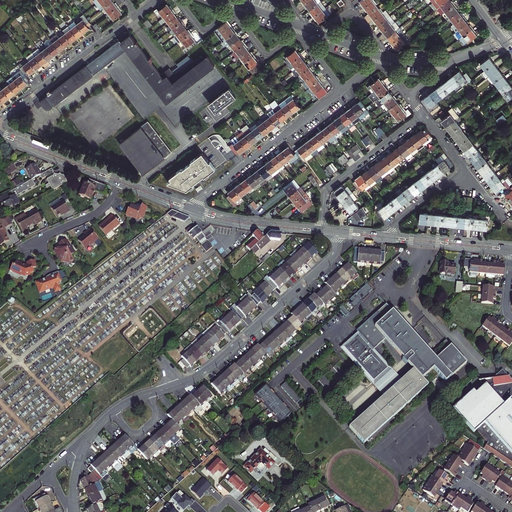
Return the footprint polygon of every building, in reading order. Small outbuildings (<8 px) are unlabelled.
[(101,0),(96,4),(101,10),(104,8),(113,1),(111,0),(101,0)] [(319,0),(310,0),(304,5),(305,7),(306,9),(308,8),(310,10),(318,4),(321,2),(319,0)] [(373,1),(372,0),(358,0),(362,4),(360,5),(362,7),(363,8),(373,1)] [(435,0),(432,3),(430,4),(434,10),(437,9),(447,0),(435,0)] [(449,0),(447,0),(437,9),(441,15),(455,4),(453,3),(452,1),(451,2),(449,0)] [(114,4),(113,1),(104,8),(106,10),(105,11),(108,14),(119,6),(117,4),(116,2),(114,4)] [(321,2),(318,4),(320,6),(321,6),(323,9),(325,8),(326,7),(322,1),(321,2)] [(365,10),(366,12),(367,11),(369,13),(376,8),(374,6),(376,5),(373,1),(363,8),(365,10)] [(154,11),(158,16),(159,14),(162,18),(173,9),(172,8),(170,6),(169,7),(167,4),(159,11),(157,9),(154,11)] [(318,4),(310,10),(311,13),(310,14),(311,16),(313,17),(323,9),(321,6),(320,6),(318,4)] [(455,4),(441,15),(439,16),(444,22),(447,20),(458,11),(456,9),(457,8),(456,6),(455,4)] [(120,8),(119,6),(108,14),(111,18),(112,17),(114,20),(122,13),(120,11),(121,10),(120,8)] [(323,9),(313,17),(314,19),(316,21),(317,20),(319,23),(330,14),(325,8),(323,9)] [(376,8),(369,13),(371,16),(369,17),(371,18),(372,20),(382,13),(379,9),(378,10),(376,8)] [(174,11),(173,9),(162,18),(165,21),(166,20),(168,23),(176,16),(174,14),(176,13),(174,11)] [(458,11),(447,20),(449,22),(451,21),(453,24),(464,16),(462,14),(461,13),(460,14),(458,11)] [(382,13),(372,20),(374,22),(375,24),(376,23),(378,25),(385,20),(383,17),(385,16),(382,13)] [(84,14),(81,16),(83,19),(77,24),(84,33),(87,31),(90,28),(88,26),(91,24),(88,20),(84,14)] [(168,23),(165,25),(169,31),(182,21),(181,19),(179,18),(178,19),(176,16),(168,23)] [(453,24),(451,26),(455,32),(467,23),(465,21),(467,20),(465,18),(464,16),(453,24)] [(378,25),(380,27),(379,29),(380,30),(381,32),(393,23),(389,17),(385,20),(378,25)] [(147,19),(144,22),(146,25),(148,28),(152,26),(147,19)] [(75,21),(69,26),(78,37),(81,35),(84,33),(77,24),(75,21)] [(184,23),(182,21),(169,31),(172,35),(173,34),(175,36),(185,28),(184,26),(185,25),(184,23)] [(214,31),(223,42),(236,31),(233,28),(232,29),(231,28),(230,27),(226,21),(214,31)] [(384,36),(386,35),(387,37),(398,28),(394,23),(393,23),(381,32),(383,34),(384,36)] [(455,32),(455,33),(459,39),(462,36),(473,28),(472,26),(470,25),(469,25),(467,23),(455,32)] [(69,26),(63,31),(65,33),(72,42),(75,40),(78,37),(69,26)] [(187,31),(185,28),(175,36),(174,37),(178,43),(180,42),(191,33),(190,31),(189,30),(187,31)] [(387,37),(389,39),(388,40),(389,42),(391,44),(400,37),(397,33),(400,31),(398,28),(387,37)] [(459,39),(464,45),(468,42),(476,35),(474,33),(476,32),(474,30),(473,28),(462,36),(459,39)] [(120,42),(125,50),(166,103),(215,66),(215,65),(208,55),(202,59),(200,55),(192,61),(188,55),(176,64),(177,65),(171,70),(169,68),(163,73),(162,74),(151,60),(153,59),(151,56),(149,58),(138,42),(139,42),(137,40),(135,42),(134,40),(135,39),(132,35),(129,31),(117,39),(118,40),(120,42)] [(236,31),(223,42),(227,47),(228,47),(239,38),(237,36),(239,35),(237,33),(236,31)] [(65,33),(59,38),(66,47),(69,44),(72,42),(65,33)] [(193,38),(194,37),(193,35),(191,33),(180,42),(183,45),(184,44),(186,47),(182,50),(185,53),(197,44),(193,38)] [(392,46),(393,48),(395,47),(397,49),(402,45),(404,48),(411,43),(404,33),(400,37),(391,44),(392,46)] [(50,39),(51,40),(60,51),(63,49),(66,47),(59,38),(56,34),(50,39)] [(228,47),(230,49),(231,48),(234,52),(245,43),(244,42),(242,40),(241,41),(239,38),(228,47)] [(41,102),(120,42),(118,40),(45,96),(34,104),(35,105),(37,109),(43,105),(41,102)] [(45,42),(45,44),(47,47),(54,56),(57,54),(60,51),(51,40),(50,40),(49,40),(48,40),(47,40),(46,41),(45,42)] [(125,50),(120,42),(41,102),(43,105),(44,106),(45,107),(46,108),(47,108),(48,108),(49,108),(50,108),(51,107),(52,106),(53,105),(53,104),(53,103),(54,105),(104,67),(125,50)] [(245,43),(234,52),(232,53),(237,59),(239,58),(240,57),(248,50),(246,48),(248,47),(246,45),(245,43)] [(47,47),(41,51),(48,60),(51,58),(54,56),(47,47)] [(39,49),(33,53),(42,65),(45,63),(48,60),(41,51),(39,49)] [(251,52),(250,53),(248,50),(240,57),(241,59),(240,60),(243,64),(254,55),(253,54),(251,52)] [(295,50),(285,58),(287,61),(285,62),(288,66),(301,55),(300,53),(299,52),(297,53),(295,50)] [(33,53),(27,58),(27,59),(30,62),(36,69),(39,67),(42,65),(33,53)] [(255,60),(257,59),(255,57),(254,55),(243,64),(246,67),(247,67),(249,69),(252,74),(254,72),(260,68),(261,67),(258,62),(258,63),(255,60)] [(301,55),(288,66),(290,69),(291,69),(293,71),(304,62),(303,60),(304,59),(303,57),(301,55)] [(486,71),(494,64),(492,61),(489,58),(482,64),(482,63),(480,64),(481,64),(477,68),(479,71),(483,67),(486,71)] [(27,59),(18,66),(21,69),(24,66),(30,62),(27,59)] [(24,66),(21,69),(24,73),(27,76),(30,74),(33,72),(36,69),(30,62),(24,66)] [(293,71),(292,72),(294,76),(295,75),(297,77),(298,77),(310,67),(309,65),(307,63),(306,64),(304,62),(293,71)] [(490,77),(499,70),(496,67),(494,64),(486,71),(490,77)] [(312,69),(310,67),(298,77),(301,80),(303,82),(304,81),(313,74),(312,72),(313,71),(312,69)] [(492,84),(495,83),(503,76),(501,73),(499,70),(490,77),(488,78),(492,84)] [(454,76),(462,85),(463,87),(472,80),(467,73),(464,75),(460,71),(457,73),(454,76)] [(22,74),(15,79),(22,88),(25,86),(28,83),(27,82),(29,80),(27,76),(24,73),(22,74)] [(315,76),(313,74),(304,81),(305,84),(305,85),(307,88),(309,87),(319,79),(318,77),(317,75),(315,76)] [(13,76),(7,80),(9,84),(16,93),(19,90),(22,88),(15,79),(13,76)] [(456,90),(462,85),(454,76),(451,78),(448,80),(454,88),(456,90)] [(499,89),(508,82),(505,79),(503,76),(495,83),(499,89)] [(367,87),(372,93),(385,83),(383,82),(382,80),(380,81),(378,78),(367,87)] [(319,79),(309,87),(311,91),(313,90),(315,93),(323,87),(321,84),(322,83),(321,81),(319,79)] [(448,93),(454,88),(448,80),(445,83),(442,85),(448,93)] [(499,89),(504,95),(511,88),(511,87),(510,85),(508,82),(499,89)] [(386,88),(387,87),(386,85),(385,83),(372,93),(369,96),(373,102),(375,101),(388,90),(386,88)] [(9,84),(3,88),(10,97),(13,95),(16,93),(9,84)] [(442,97),(448,93),(442,85),(439,87),(436,89),(442,97)] [(230,86),(209,102),(210,104),(216,112),(217,113),(223,108),(223,107),(225,105),(237,96),(230,86)] [(320,99),(328,93),(323,87),(315,93),(320,99)] [(3,88),(0,90),(0,96),(4,102),(7,99),(10,97),(3,88)] [(436,102),(442,97),(436,89),(433,92),(430,94),(436,102)] [(375,101),(379,107),(381,105),(394,95),(392,94),(391,92),(390,93),(388,90),(375,101)] [(430,113),(439,106),(436,102),(430,94),(427,96),(421,101),(430,113)] [(291,95),(285,100),(294,112),(297,110),(300,107),(294,99),(291,95)] [(394,95),(381,105),(384,109),(385,108),(387,110),(389,109),(397,102),(395,100),(397,99),(395,97),(394,95)] [(285,100),(279,104),(288,117),(291,114),(294,112),(285,100)] [(361,102),(360,101),(356,104),(351,108),(358,116),(360,119),(369,112),(367,110),(367,109),(366,108),(361,102)] [(389,109),(391,111),(390,112),(392,115),(403,107),(402,105),(400,104),(399,105),(397,102),(389,109)] [(288,117),(279,104),(273,109),(273,110),(282,121),(285,119),(288,117)] [(408,109),(406,111),(404,109),(403,107),(392,115),(395,119),(396,118),(398,121),(406,115),(407,116),(411,113),(408,109)] [(348,110),(345,112),(352,121),(358,116),(351,108),(348,110)] [(446,127),(455,120),(459,117),(452,108),(448,111),(450,114),(442,121),(444,124),(446,127)] [(282,121),(273,110),(267,114),(276,126),(279,123),(282,121)] [(342,114),(339,117),(346,125),(348,128),(354,124),(352,121),(345,112),(342,114)] [(276,126),(267,114),(261,119),(263,122),(270,130),(273,128),(276,126)] [(497,121),(499,124),(506,120),(503,116),(497,121)] [(336,119),(333,121),(340,130),(342,133),(348,128),(346,125),(339,117),(336,119)] [(449,130),(451,133),(459,126),(455,120),(446,127),(449,130)] [(330,123),(328,126),(334,135),(337,138),(343,133),(342,133),(340,130),(333,121),(330,123)] [(148,122),(120,143),(144,174),(158,163),(171,152),(148,122)] [(263,122),(257,126),(264,135),(267,133),(270,130),(263,122)] [(247,124),(241,129),(242,131),(252,144),(255,142),(258,139),(251,131),(250,128),(247,124)] [(257,126),(251,131),(258,139),(261,137),(264,135),(257,126)] [(325,128),(321,130),(328,139),(331,142),(337,138),(334,135),(328,126),(325,128)] [(380,126),(373,131),(378,138),(385,133),(380,126)] [(459,126),(451,133),(453,136),(455,139),(465,131),(465,130),(463,131),(459,126)] [(424,146),(434,139),(425,128),(422,130),(421,129),(418,131),(415,134),(424,146)] [(319,133),(316,135),(322,144),(328,139),(321,130),(319,133)] [(242,131),(236,136),(238,137),(240,140),(246,149),(249,146),(252,144),(242,131)] [(458,142),(460,145),(468,138),(464,133),(466,132),(465,131),(455,139),(458,142)] [(424,146),(415,134),(412,136),(409,138),(418,150),(424,146)] [(313,137),(310,139),(316,148),(319,151),(325,147),(322,144),(316,135),(313,137)] [(365,138),(370,144),(373,141),(368,135),(365,138)] [(236,136),(230,140),(233,145),(240,140),(238,137),(236,136)] [(365,138),(362,140),(367,146),(370,144),(365,138)] [(418,150),(409,138),(406,141),(403,143),(412,154),(418,150)] [(462,148),(464,151),(473,144),(468,138),(460,145),(462,148)] [(307,142),(304,144),(310,153),(316,148),(310,139),(307,142)] [(240,140),(233,145),(240,153),(243,151),(246,149),(240,140)] [(237,153),(239,152),(233,145),(232,143),(229,145),(233,151),(236,154),(237,153)] [(400,145),(397,147),(406,160),(412,155),(412,154),(403,143),(400,145)] [(304,144),(297,149),(296,150),(295,151),(296,152),(299,156),(303,161),(305,159),(306,160),(313,156),(310,153),(304,144)] [(356,144),(353,147),(358,153),(361,151),(356,144)] [(431,152),(437,147),(435,144),(428,149),(431,152)] [(467,154),(469,157),(477,150),(473,144),(464,151),(467,154)] [(285,149),(282,151),(291,163),(299,156),(296,152),(294,154),(288,146),(285,149)] [(350,149),(347,151),(352,158),(355,155),(358,153),(353,147),(350,149)] [(406,160),(397,147),(394,150),(391,152),(400,164),(401,164),(407,160),(406,160)] [(477,150),(469,157),(471,160),(473,163),(482,156),(481,156),(480,154),(477,150)] [(279,153),(276,156),(285,167),(291,163),(282,151),(279,153)] [(400,164),(391,152),(388,154),(385,157),(393,166),(393,167),(394,168),(400,164)] [(194,185),(193,184),(198,180),(204,176),(205,177),(205,176),(207,175),(208,174),(216,168),(210,161),(209,162),(202,153),(193,160),(193,161),(184,168),(183,167),(170,177),(172,179),(176,184),(177,184),(178,185),(177,186),(188,189),(190,188),(193,185),(194,185)] [(344,153),(341,156),(346,162),(349,160),(344,153)] [(435,160),(438,164),(444,159),(445,160),(448,157),(445,153),(435,160)] [(273,158),(270,160),(279,171),(285,167),(276,156),(273,158)] [(341,156),(338,158),(343,165),(346,162),(341,156)] [(476,166),(478,169),(486,162),(482,156),(473,163),(476,166)] [(393,166),(385,157),(382,159),(379,161),(389,173),(395,169),(394,168),(393,167),(393,166)] [(438,164),(445,172),(448,170),(451,168),(450,167),(454,165),(448,157),(445,160),(444,159),(438,164)] [(267,162),(264,165),(271,173),(273,176),(279,171),(270,160),(267,162)] [(376,163),(373,166),(383,178),(389,173),(379,161),(376,163)] [(333,162),(329,165),(334,171),(337,169),(333,162)] [(480,172),(483,175),(491,168),(486,162),(478,169),(480,172)] [(13,163),(1,170),(13,190),(24,184),(13,163)] [(29,175),(32,180),(40,175),(41,175),(35,164),(26,169),(29,175)] [(442,175),(445,172),(438,164),(432,168),(439,177),(442,175)] [(261,167),(258,169),(265,178),(271,173),(264,165),(261,167)] [(329,165),(326,168),(331,174),(334,171),(329,165)] [(383,178),(373,166),(370,168),(367,170),(377,182),(383,178)] [(426,173),(433,181),(436,179),(439,177),(432,168),(426,173)] [(485,177),(487,180),(495,174),(491,168),(483,175),(485,177)] [(41,175),(40,175),(42,178),(53,172),(52,169),(41,175)] [(255,172),(252,174),(261,185),(267,181),(267,180),(265,178),(258,169),(255,172)] [(377,182),(367,170),(364,173),(361,175),(369,185),(370,187),(371,187),(377,182)] [(60,186),(67,182),(65,179),(64,176),(61,175),(60,173),(58,175),(54,174),(53,176),(46,180),(49,184),(46,186),(47,188),(50,186),(53,190),(60,186)] [(430,184),(433,181),(426,173),(420,177),(427,186),(430,184)] [(249,176),(246,179),(253,187),(255,190),(261,185),(252,174),(249,176)] [(489,183),(492,186),(500,180),(495,174),(487,180),(489,183)] [(357,189),(360,192),(365,188),(369,185),(361,175),(357,178),(352,182),(357,189)] [(310,179),(309,180),(314,186),(315,186),(318,184),(314,177),(313,177),(310,179)] [(424,188),(427,186),(420,177),(414,182),(421,191),(424,188)] [(500,180),(492,186),(494,190),(496,193),(505,186),(507,189),(510,187),(503,178),(500,180)] [(104,194),(106,188),(105,186),(88,179),(86,184),(84,182),(78,195),(91,200),(92,198),(93,195),(94,192),(94,190),(104,194)] [(243,181),(240,183),(247,192),(253,187),(246,179),(243,181)] [(5,195),(0,197),(0,203),(1,206),(3,205),(6,209),(13,205),(13,206),(20,203),(16,196),(35,186),(32,180),(27,182),(24,184),(13,190),(5,195)] [(418,193),(421,191),(414,182),(408,187),(415,195),(418,193)] [(237,185),(235,188),(241,196),(247,192),(240,183),(237,185)] [(293,183),(284,189),(286,193),(289,196),(297,189),(293,183)] [(339,197),(342,201),(350,194),(342,184),(334,191),(339,197)] [(412,197),(415,195),(408,187),(402,191),(409,200),(412,197)] [(230,194),(227,197),(234,207),(237,204),(238,205),(244,200),(241,196),(235,188),(231,190),(228,192),(230,194)] [(297,189),(289,196),(291,199),(293,202),(302,195),(297,189)] [(406,202),(409,200),(402,191),(396,196),(403,204),(406,202)] [(302,195),(293,202),(296,205),(298,208),(300,207),(302,210),(309,204),(311,203),(308,200),(310,199),(305,193),(302,195)] [(346,206),(354,200),(350,194),(342,201),(344,203),(346,206)] [(390,200),(397,209),(400,207),(403,204),(396,196),(390,200)] [(70,211),(63,200),(51,208),(57,217),(60,215),(63,213),(64,215),(70,211)] [(359,207),(354,200),(346,206),(349,210),(351,213),(359,207)] [(394,211),(397,209),(390,200),(384,205),(391,213),(394,211)] [(143,219),(147,207),(142,205),(141,206),(137,205),(136,206),(131,204),(130,207),(129,210),(128,209),(125,215),(139,221),(139,220),(143,219)] [(391,213),(384,205),(375,212),(381,219),(384,217),(385,218),(387,216),(391,213)] [(366,213),(362,207),(350,216),(352,219),(355,216),(358,219),(366,213)] [(39,223),(42,221),(36,210),(26,216),(25,214),(15,219),(23,232),(28,229),(27,227),(35,223),(36,225),(39,223)] [(180,213),(172,210),(171,210),(169,212),(170,212),(165,216),(170,218),(172,217),(176,219),(177,218),(182,220),(187,216),(180,213)] [(427,224),(428,213),(420,212),(419,223),(423,223),(427,224)] [(434,224),(435,214),(428,213),(427,224),(431,224),(434,224)] [(443,215),(435,214),(434,224),(438,225),(442,225),(443,215)] [(102,225),(99,227),(106,235),(107,235),(109,237),(114,233),(112,230),(119,224),(112,215),(104,222),(105,223),(102,225)] [(443,215),(442,225),(446,226),(449,226),(450,215),(443,215)] [(457,227),(458,216),(450,215),(449,226),(453,226),(457,227)] [(5,233),(7,232),(4,228),(12,224),(7,216),(0,219),(0,220),(2,224),(0,225),(0,245),(9,241),(7,237),(6,236),(5,233)] [(464,227),(465,217),(458,216),(457,227),(460,227),(464,227)] [(472,228),(473,218),(465,217),(464,227),(468,228),(472,228)] [(479,229),(480,218),(477,218),(473,218),(472,228),(474,229),(477,229),(479,229)] [(488,219),(480,218),(479,229),(483,230),(487,230),(488,219)] [(205,238),(197,227),(194,229),(192,231),(190,228),(186,231),(193,240),(196,238),(199,242),(205,238)] [(92,232),(90,229),(87,231),(83,234),(85,237),(79,241),(86,251),(99,241),(92,232)] [(250,251),(251,250),(264,238),(261,235),(257,231),(255,234),(252,236),(255,239),(246,247),(250,251)] [(271,233),(270,233),(264,238),(251,250),(255,254),(260,250),(270,241),(269,240),(270,240),(280,241),(281,237),(281,234),(271,233)] [(77,254),(67,240),(63,242),(60,244),(61,246),(59,248),(58,251),(65,261),(72,264),(76,261),(73,257),(77,254)] [(206,252),(213,247),(210,244),(207,240),(201,245),(201,246),(206,252)] [(304,249),(312,258),(314,257),(316,255),(318,254),(309,244),(304,249)] [(312,258),(304,249),(298,254),(307,263),(308,262),(310,261),(312,258)] [(365,262),(366,249),(363,249),(360,249),(360,251),(356,251),(356,249),(353,249),(352,259),(356,259),(356,261),(365,262)] [(366,249),(365,262),(373,263),(374,250),(370,249),(366,249)] [(378,250),(374,250),(373,263),(380,264),(380,262),(385,262),(386,253),(381,252),(381,251),(378,250)] [(267,254),(260,260),(262,263),(264,261),(270,256),(267,254)] [(305,265),(307,263),(298,254),(292,259),(301,268),(303,267),(305,265)] [(301,268),(292,259),(287,264),(296,273),(297,272),(298,271),(301,268)] [(11,269),(12,272),(20,275),(21,274),(23,275),(24,275),(26,276),(28,275),(30,274),(30,273),(33,272),(32,268),(36,267),(34,260),(27,262),(27,265),(25,265),(23,265),(22,265),(21,263),(18,262),(16,260),(14,265),(13,265),(12,265),(10,268),(11,269)] [(278,265),(281,269),(290,278),(292,277),(294,275),(296,273),(287,264),(284,260),(278,265)] [(478,276),(478,273),(479,260),(474,260),(473,261),(473,262),(471,262),(470,273),(471,273),(470,276),(478,276)] [(481,260),(479,260),(478,273),(486,274),(487,264),(484,263),(483,265),(482,265),(482,263),(483,260),(481,260)] [(491,264),(487,264),(486,274),(486,277),(495,278),(495,275),(496,262),(494,261),(493,261),(492,266),(491,266),(491,264)] [(446,276),(454,276),(456,264),(452,263),(448,263),(448,262),(446,262),(440,262),(439,274),(446,275),(446,276)] [(496,262),(495,275),(503,275),(504,265),(501,265),(502,262),(499,262),(496,262)] [(342,269),(351,279),(353,277),(357,273),(348,264),(345,266),(342,269)] [(290,278),(281,269),(275,273),(284,284),(286,282),(287,281),(290,278)] [(345,284),(351,279),(342,269),(339,271),(336,274),(345,284)] [(265,278),(265,279),(275,289),(277,287),(278,289),(281,286),(284,284),(275,273),(273,271),(267,276),(265,278)] [(36,282),(40,293),(53,288),(55,293),(61,291),(58,283),(62,282),(58,273),(48,278),(36,282)] [(360,277),(357,273),(353,277),(351,279),(354,282),(360,277)] [(331,279),(340,289),(345,284),(336,274),(334,276),(331,279)] [(272,292),(275,289),(265,279),(262,281),(263,282),(258,287),(268,298),(271,296),(273,293),(272,292)] [(334,294),(340,289),(331,279),(328,281),(325,284),(327,286),(334,294)] [(372,290),(367,285),(339,309),(345,317),(369,295),(368,294),(372,290)] [(321,291),(330,301),(336,296),(334,294),(327,286),(324,288),(321,291)] [(485,286),(483,286),(482,295),(495,296),(495,294),(496,292),(491,292),(491,291),(493,291),(493,287),(491,287),(485,286)] [(268,298),(258,287),(253,292),(251,290),(249,291),(247,290),(249,293),(258,304),(261,302),(262,303),(265,301),(268,298)] [(324,306),(330,301),(321,291),(318,293),(315,296),(323,304),(324,306)] [(258,304),(249,293),(246,296),(245,295),(240,300),(243,302),(252,313),(255,310),(257,308),(256,306),(258,304)] [(317,309),(323,304),(315,296),(314,294),(311,297),(308,299),(317,309)] [(481,303),(492,304),(492,300),(490,300),(490,299),(495,299),(495,298),(495,296),(482,295),(482,299),(481,303)] [(312,314),(317,309),(308,299),(305,302),(303,304),(312,314)] [(252,313),(243,302),(237,308),(234,305),(232,307),(242,319),(244,317),(246,318),(249,315),(252,313)] [(306,319),(312,314),(303,304),(300,307),(297,309),(306,319)] [(368,344),(367,346),(357,336),(343,348),(357,363),(368,375),(383,362),(373,351),(375,349),(386,339),(404,358),(403,359),(407,364),(408,363),(413,369),(427,386),(439,375),(445,382),(452,377),(431,353),(425,347),(426,347),(410,330),(409,328),(408,328),(386,304),(356,331),(358,333),(368,344)] [(242,319),(232,307),(229,309),(232,312),(226,317),(236,327),(238,325),(241,323),(240,321),(242,319)] [(300,324),(306,319),(297,309),(294,312),(291,314),(293,316),(300,324)] [(302,326),(300,324),(293,316),(290,319),(287,321),(296,331),(302,326)] [(233,330),(236,327),(226,317),(220,322),(222,324),(220,326),(226,333),(228,331),(230,333),(233,330)] [(488,318),(482,326),(489,331),(497,321),(495,319),(492,317),(491,319),(488,318)] [(290,336),(296,331),(287,321),(284,324),(282,326),(290,336)] [(489,331),(496,336),(502,328),(499,326),(498,327),(497,326),(500,323),(498,322),(497,321),(489,331)] [(216,322),(208,329),(219,342),(222,340),(225,337),(224,336),(226,333),(220,326),(216,322)] [(285,341),(290,336),(282,326),(279,329),(276,331),(285,341)] [(502,328),(496,336),(503,341),(510,331),(509,330),(508,329),(505,332),(504,331),(505,330),(502,328)] [(208,329),(202,334),(214,347),(216,345),(218,344),(219,342),(208,329)] [(279,346),(285,341),(276,331),(273,334),(270,336),(279,346)] [(503,341),(509,346),(511,342),(511,331),(510,331),(503,341)] [(343,348),(357,336),(367,346),(368,344),(358,333),(340,349),(384,396),(402,380),(375,349),(373,351),(383,362),(368,375),(357,363),(343,348)] [(214,347),(202,334),(196,339),(197,339),(208,352),(210,351),(211,349),(214,347)] [(279,346),(270,336),(268,339),(265,341),(274,351),(279,346)] [(208,352),(197,339),(191,344),(203,357),(205,355),(206,354),(208,352)] [(446,340),(431,353),(436,360),(452,346),(446,340)] [(259,346),(266,354),(268,356),(274,351),(265,341),(262,344),(259,346)] [(186,349),(187,351),(197,361),(197,362),(199,361),(200,359),(203,357),(191,344),(186,349)] [(260,359),(266,354),(259,346),(257,345),(255,347),(252,350),(260,359)] [(452,346),(436,360),(452,377),(466,363),(467,362),(452,346)] [(246,355),(255,365),(260,359),(252,350),(249,352),(246,355)] [(190,367),(197,361),(187,351),(178,359),(180,361),(178,364),(183,369),(185,366),(187,368),(188,367),(189,366),(190,366),(190,367)] [(249,369),(255,365),(246,355),(243,357),(241,360),(249,369)] [(244,375),(249,369),(241,360),(238,362),(235,365),(243,374),(244,375)] [(237,379),(243,374),(235,365),(234,364),(231,367),(228,369),(237,379)] [(511,382),(499,368),(496,369),(493,373),(492,376),(480,381),(479,385),(451,410),(473,434),(476,431),(487,443),(483,449),(493,455),(500,460),(509,466),(511,467),(511,382)] [(237,379),(228,369),(226,372),(223,374),(232,384),(237,379)] [(393,417),(427,386),(413,369),(402,380),(384,396),(349,427),(364,444),(368,440),(393,417)] [(226,389),(232,384),(223,374),(220,377),(217,379),(226,389)] [(220,394),(226,389),(217,379),(214,382),(212,384),(220,394)] [(286,381),(281,386),(296,404),(301,399),(286,381)] [(266,385),(255,395),(280,423),(291,413),(266,385)] [(197,391),(206,401),(212,396),(203,386),(200,389),(197,391)] [(208,403),(206,401),(197,391),(195,394),(192,397),(202,408),(208,403)] [(185,400),(194,410),(196,413),(200,410),(200,409),(202,408),(192,397),(190,395),(187,398),(185,400)] [(188,415),(194,410),(185,400),(182,403),(179,405),(188,415)] [(182,420),(188,415),(179,405),(176,408),(173,410),(182,420)] [(172,420),(177,425),(182,420),(173,410),(171,413),(168,415),(172,420)] [(394,418),(393,417),(368,440),(369,441),(394,418)] [(181,430),(177,425),(172,420),(169,422),(167,423),(166,424),(176,435),(181,430)] [(161,430),(170,440),(171,442),(174,444),(179,439),(177,437),(176,435),(166,424),(164,426),(162,428),(163,428),(161,430)] [(155,434),(164,445),(170,440),(161,430),(158,432),(156,433),(155,434)] [(150,440),(159,450),(161,452),(161,453),(167,448),(166,447),(164,445),(155,434),(153,436),(151,438),(152,438),(150,440)] [(118,440),(131,454),(132,454),(137,449),(125,435),(122,438),(122,437),(121,438),(120,439),(118,440)] [(113,446),(125,459),(131,454),(118,440),(117,441),(116,442),(115,443),(116,443),(113,446)] [(153,455),(159,450),(150,440),(147,442),(146,442),(145,443),(143,444),(153,455)] [(462,451),(473,459),(477,453),(481,447),(473,442),(470,447),(467,444),(462,451)] [(147,460),(153,455),(143,444),(142,446),(140,448),(138,450),(147,460)] [(107,450),(117,461),(119,463),(120,464),(125,459),(113,446),(111,447),(110,447),(109,448),(108,449),(107,450)] [(243,467),(251,475),(258,467),(260,469),(263,468),(264,467),(269,471),(273,467),(276,464),(274,462),(263,451),(261,449),(243,467)] [(274,462),(277,459),(271,453),(269,453),(265,449),(263,451),(274,462)] [(102,456),(111,466),(117,461),(107,450),(106,451),(105,452),(104,453),(102,456)] [(473,459),(462,451),(457,459),(464,463),(468,466),(470,462),(473,459)] [(96,460),(106,471),(111,466),(102,456),(100,458),(99,457),(98,458),(97,459),(96,460)] [(457,459),(453,456),(448,463),(457,469),(459,466),(461,468),(462,465),(464,463),(457,459)] [(207,471),(213,476),(218,471),(222,475),(227,469),(217,459),(207,471)] [(106,471),(96,460),(95,461),(94,462),(93,463),(93,464),(91,466),(95,470),(96,472),(102,478),(108,473),(106,471)] [(455,471),(457,469),(448,463),(444,470),(454,477),(456,475),(458,473),(455,471)] [(483,479),(486,481),(493,470),(486,465),(480,474),(483,475),(481,478),(483,479)] [(181,475),(185,479),(190,474),(187,470),(181,475)] [(499,474),(493,470),(486,481),(488,482),(490,484),(492,481),(496,484),(502,476),(504,473),(501,471),(499,474)] [(434,478),(443,483),(445,485),(447,483),(448,480),(446,479),(448,476),(439,471),(434,478)] [(81,481),(85,489),(98,482),(102,478),(96,472),(89,477),(87,476),(86,477),(85,476),(83,479),(84,480),(82,480),(81,481)] [(228,482),(237,491),(238,490),(241,493),(247,487),(234,475),(228,482)] [(427,483),(438,491),(440,487),(443,483),(434,478),(432,476),(427,483)] [(502,491),(509,480),(508,480),(503,476),(502,476),(496,484),(495,487),(498,489),(502,491)] [(192,491),(200,499),(204,495),(203,494),(211,486),(203,479),(192,491)] [(509,496),(511,491),(511,482),(509,480),(502,491),(506,494),(509,496)] [(89,498),(102,491),(98,482),(85,489),(87,493),(89,498)] [(436,494),(438,491),(427,483),(422,490),(433,498),(436,494)] [(106,500),(102,491),(89,498),(91,502),(93,506),(99,503),(106,500)] [(450,492),(445,500),(445,501),(452,505),(459,494),(457,493),(455,492),(453,494),(450,492)] [(253,493),(247,500),(258,510),(264,503),(253,493)] [(39,509),(51,504),(49,500),(47,496),(46,497),(45,494),(36,499),(37,501),(35,501),(39,509)] [(460,508),(466,499),(463,497),(459,494),(452,505),(459,510),(460,508)] [(177,505),(184,511),(189,506),(190,507),(192,504),(185,496),(177,505)] [(468,497),(466,499),(460,508),(466,511),(467,511),(473,504),(471,502),(472,500),(470,498),(468,497)] [(317,502),(321,510),(325,508),(329,507),(324,498),(317,502)] [(317,511),(321,510),(317,502),(308,505),(309,508),(311,511),(317,511)] [(477,503),(470,511),(481,511),(484,508),(485,505),(483,504),(481,502),(479,505),(477,503)] [(86,511),(101,511),(103,511),(99,503),(93,506),(86,510),(86,511)]
